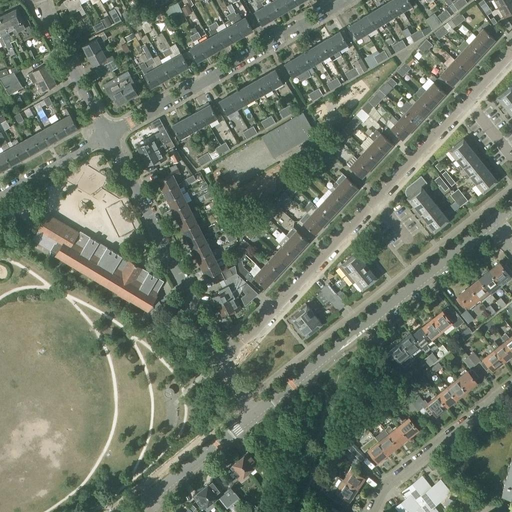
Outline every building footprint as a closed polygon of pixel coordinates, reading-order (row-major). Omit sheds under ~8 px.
[(66,0),(65,1),(67,5),(66,6),(71,14),(79,10),(82,15),(85,13),(80,4),(81,4),(78,0),(66,0)] [(280,14),(289,9),(283,0),(276,0),(273,2),(280,14)] [(283,0),(289,9),(298,4),(295,0),(283,0)] [(400,13),(402,12),(394,0),(392,0),(385,4),(393,17),(400,13)] [(394,0),(402,12),(402,11),(411,6),(407,0),(394,0)] [(465,0),(458,0),(453,4),(452,2),(453,2),(451,0),(445,0),(449,5),(455,13),(468,3),(467,2),(465,0)] [(271,19),(280,14),(273,2),(265,7),(271,19)] [(511,3),(511,2),(500,8),(505,17),(511,13),(511,3)] [(139,6),(142,14),(150,10),(146,3),(139,6)] [(168,18),(182,12),(178,3),(164,9),(168,18)] [(256,6),(258,11),(255,13),(262,25),(271,19),(265,7),(262,3),(257,5),(256,6)] [(132,6),(137,14),(140,12),(136,4),(132,6)] [(384,23),(393,17),(385,4),(376,10),(384,23)] [(192,13),(187,5),(181,8),(186,17),(192,13)] [(9,12),(20,37),(25,48),(22,40),(34,34),(26,18),(21,20),(16,9),(9,12)] [(115,23),(121,20),(115,9),(109,12),(115,23)] [(367,15),(375,28),(384,23),(376,10),(367,15)] [(437,17),(442,23),(451,16),(446,10),(437,17)] [(126,21),(130,19),(127,11),(122,14),(126,21)] [(25,48),(20,37),(9,12),(1,16),(8,31),(13,41),(16,40),(21,50),(25,48)] [(236,15),(234,12),(230,14),(243,35),(252,30),(245,19),(242,20),(238,13),(236,15)] [(456,16),(461,23),(465,19),(461,13),(456,16)] [(234,41),(234,40),(243,35),(230,14),(226,16),(229,21),(224,24),(234,41)] [(442,23),(437,17),(434,14),(426,20),(432,30),(442,23)] [(366,33),(375,28),(367,15),(358,21),(366,33)] [(13,41),(8,31),(1,16),(0,16),(0,31),(6,44),(5,44),(8,49),(7,50),(10,56),(15,54),(12,48),(13,48),(10,43),(13,41)] [(456,26),(461,23),(456,16),(452,20),(456,26)] [(105,29),(111,25),(107,17),(100,20),(105,29)] [(140,22),(139,22),(145,33),(151,30),(148,25),(151,23),(148,17),(146,18),(140,22)] [(511,26),(505,17),(500,20),(508,31),(511,27),(511,26)] [(128,21),(138,40),(142,38),(132,19),(128,21)] [(366,33),(358,21),(349,26),(357,39),(361,37),(365,43),(370,40),(366,33)] [(101,22),(92,26),(95,32),(104,28),(101,22)] [(218,26),(216,22),(212,24),(225,46),(234,41),(224,24),(218,26)] [(216,51),(224,46),(225,46),(212,24),(208,26),(210,30),(208,31),(212,37),(209,39),(216,51)] [(439,29),(444,36),(448,32),(443,26),(439,29)] [(401,30),(406,38),(410,35),(411,34),(407,27),(401,30)] [(439,40),(444,36),(439,29),(434,33),(439,40)] [(483,29),(476,37),(487,48),(494,40),(483,29)] [(415,33),(419,40),(424,37),(420,30),(415,33)] [(337,51),(338,50),(347,45),(339,32),(330,38),(337,51)] [(415,33),(415,32),(411,34),(410,35),(414,43),(419,40),(415,33)] [(102,41),(107,39),(105,34),(95,40),(83,46),(88,56),(101,49),(105,47),(102,41)] [(132,34),(125,38),(127,42),(134,38),(132,34)] [(162,44),(167,41),(163,34),(158,37),(162,44)] [(199,44),(197,40),(194,34),(190,37),(193,42),(196,46),(190,49),(197,61),(206,56),(199,44)] [(469,45),(480,55),(487,48),(476,37),(473,35),(471,38),(470,38),(466,42),(469,45)] [(337,51),(330,38),(321,43),(328,56),(333,53),(336,59),(341,56),(338,50),(337,51)] [(206,56),(216,51),(209,39),(199,44),(206,56)] [(397,44),(401,50),(406,47),(402,40),(397,44)] [(422,44),(428,50),(432,45),(426,40),(422,44)] [(166,50),(170,47),(167,41),(162,44),(159,46),(163,52),(166,50)] [(126,43),(121,46),(125,54),(130,51),(126,43)] [(322,59),(328,56),(321,43),(312,48),(319,61),(320,61),(322,59)] [(396,53),(401,50),(397,44),(392,46),(396,53)] [(424,54),(428,50),(422,44),(418,49),(424,54)] [(179,72),(188,66),(181,54),(175,45),(170,47),(166,50),(179,72)] [(473,63),(480,55),(469,45),(462,53),(473,63)] [(370,69),(377,64),(383,61),(379,54),(375,46),(372,48),(374,53),(364,58),(370,69)] [(149,60),(152,58),(146,48),(143,50),(149,60)] [(319,61),(312,48),(303,54),(310,67),(314,64),(318,70),(323,67),(323,65),(321,63),(320,61),(319,61)] [(106,59),(101,49),(88,56),(93,66),(106,59)] [(169,77),(179,72),(166,50),(163,52),(162,52),(167,62),(162,65),(169,77)] [(379,54),(383,61),(388,58),(384,51),(379,54)] [(454,61),(465,71),(473,63),(462,53),(454,61)] [(305,79),(311,76),(307,69),(310,67),(303,54),(294,59),(301,72),(305,79)] [(305,79),(301,72),(294,59),(285,64),(292,77),(296,75),(301,82),(305,79)] [(352,64),(355,68),(359,75),(360,74),(359,74),(367,70),(361,59),(352,64)] [(107,64),(112,71),(117,68),(115,64),(117,64),(115,60),(107,64)] [(447,69),(458,79),(465,71),(454,61),(447,69)] [(400,67),(406,72),(407,73),(411,68),(405,62),(401,67),(400,67)] [(28,74),(33,84),(38,81),(51,74),(46,64),(28,74)] [(99,78),(112,71),(107,64),(95,70),(99,78)] [(160,82),(169,77),(162,65),(153,70),(160,82)] [(406,72),(400,67),(396,72),(402,77),(406,72)] [(350,71),(354,78),(359,75),(355,68),(350,71)] [(0,71),(0,77),(8,75),(8,74),(6,69),(0,71)] [(451,86),(458,79),(447,69),(440,76),(451,86)] [(151,87),(160,82),(153,70),(144,75),(151,87)] [(265,76),(272,89),(282,83),(274,70),(265,76)] [(135,85),(130,76),(127,71),(115,78),(128,100),(135,95),(137,94),(133,87),(135,85)] [(350,71),(345,74),(349,81),(354,78),(350,71)] [(0,77),(0,80),(9,95),(22,87),(14,72),(12,73),(8,74),(8,75),(0,77)] [(51,74),(38,81),(43,91),(56,84),(51,74)] [(256,81),(263,94),(272,89),(265,76),(256,81)] [(337,77),(332,81),(336,88),(342,85),(337,77)] [(128,100),(115,78),(103,84),(106,89),(111,99),(114,97),(118,104),(119,103),(120,104),(128,100)] [(386,83),(392,88),(396,83),(390,78),(386,83)] [(438,101),(445,93),(433,83),(429,79),(422,87),(426,91),(438,101)] [(254,99),(263,94),(256,81),(247,86),(254,99)] [(336,88),(332,81),(326,84),(331,92),(336,88)] [(388,92),(392,88),(386,83),(382,87),(388,92)] [(237,91),(245,104),(254,99),(247,86),(237,91)] [(504,107),(511,99),(511,87),(511,86),(497,98),(501,103),(502,102),(504,105),(503,106),(504,107)] [(319,88),(313,92),(317,99),(324,96),(319,88)] [(379,90),(376,94),(382,99),(385,96),(379,90)] [(236,109),(245,104),(237,91),(228,97),(236,109)] [(430,109),(438,101),(426,91),(419,99),(430,109)] [(313,92),(308,94),(312,102),(317,99),(313,92)] [(372,98),(378,103),(382,99),(376,94),(372,98)] [(47,107),(52,104),(51,103),(48,97),(43,100),(47,107)] [(227,115),(236,109),(228,97),(219,102),(227,115)] [(15,106),(22,102),(20,98),(13,101),(15,106)] [(368,102),(374,107),(378,103),(372,98),(368,102)] [(412,99),(408,102),(412,106),(423,116),(430,109),(419,99),(416,102),(412,99)] [(399,108),(405,114),(416,124),(423,116),(412,106),(408,102),(407,101),(399,108)] [(369,116),(374,107),(368,102),(361,109),(369,116)] [(42,110),(39,103),(33,106),(37,113),(42,110)] [(199,108),(207,123),(217,118),(209,105),(208,103),(199,108)] [(290,105),(283,109),(288,116),(294,113),(290,105)] [(61,120),(68,134),(78,128),(73,121),(76,120),(68,107),(64,110),(68,116),(61,120)] [(27,118),(33,115),(29,108),(23,111),(27,118)] [(190,115),(198,128),(207,123),(199,108),(196,109),(198,111),(190,115)] [(288,116),(283,109),(278,112),(283,120),(288,116)] [(303,112),(261,137),(274,158),(309,138),(311,142),(318,139),(303,112)] [(23,120),(19,113),(14,116),(18,123),(23,120)] [(400,120),(398,121),(409,131),(416,124),(405,114),(400,120)] [(189,133),(198,128),(190,115),(181,120),(189,133)] [(272,115),(265,119),(266,120),(270,126),(270,127),(276,123),(272,115)] [(355,116),(351,121),(357,126),(361,122),(355,116)] [(387,126),(391,129),(390,130),(402,140),(409,131),(398,121),(393,117),(389,120),(387,126)] [(164,127),(160,119),(150,124),(152,129),(157,126),(157,127),(159,130),(164,127)] [(59,139),(68,134),(61,120),(51,126),(59,139)] [(180,138),(189,133),(181,120),(172,125),(180,138)] [(265,129),(270,126),(266,120),(261,123),(265,129)] [(4,131),(10,128),(6,121),(0,124),(4,131)] [(352,130),(347,125),(342,130),(349,136),(354,131),(353,130),(352,130)] [(42,131),(49,144),(59,139),(51,126),(42,131)] [(253,126),(247,130),(251,137),(252,137),(258,134),(253,126)] [(165,129),(140,142),(141,144),(138,146),(138,148),(142,156),(164,144),(171,141),(165,129)] [(251,137),(247,130),(242,132),(247,140),(252,137),(251,137)] [(376,130),(369,138),(385,152),(393,144),(382,133),(381,134),(376,130)] [(40,150),(49,144),(42,131),(32,136),(40,150)] [(335,138),(340,144),(345,139),(339,134),(334,138),(335,138)] [(30,155),(40,150),(32,136),(23,142),(30,155)] [(385,152),(369,138),(368,137),(360,146),(365,151),(376,161),(384,153),(385,152)] [(336,148),(340,144),(335,138),(334,138),(331,142),(336,148)] [(455,159),(469,148),(466,145),(467,144),(463,139),(448,150),(455,159)] [(19,144),(17,140),(11,143),(14,147),(13,147),(21,160),(30,155),(23,142),(19,144)] [(156,164),(166,160),(162,153),(175,147),(171,141),(164,144),(142,156),(146,164),(147,164),(147,166),(155,162),(156,164)] [(225,143),(220,145),(220,146),(224,153),(230,150),(226,142),(225,143)] [(10,149),(7,143),(1,147),(4,152),(11,165),(21,160),(13,147),(10,149)] [(220,146),(220,145),(215,148),(219,156),(224,153),(220,146)] [(469,148),(455,159),(462,168),(477,156),(473,151),(472,152),(469,148)] [(174,163),(181,159),(177,150),(170,154),(174,163)] [(358,159),(369,170),(376,161),(365,151),(358,159)] [(0,154),(0,166),(2,170),(11,165),(4,152),(0,154)] [(208,152),(201,156),(202,157),(206,164),(212,160),(208,152)] [(202,157),(201,156),(196,159),(201,167),(206,164),(202,157)] [(469,176),(483,165),(480,161),(477,156),(462,168),(469,176)] [(323,163),(317,158),(313,162),(319,167),(323,163)] [(358,159),(350,168),(361,178),(369,170),(358,159)] [(314,172),(319,167),(313,162),(309,166),(314,172)] [(439,172),(444,169),(439,163),(435,166),(439,172)] [(483,165),(469,176),(476,185),(490,173),(486,168),(486,169),(483,165)] [(164,191),(177,184),(173,177),(180,173),(178,169),(165,175),(166,177),(159,181),(164,191)] [(446,180),(450,177),(445,171),(441,174),(446,180)] [(299,177),(304,183),(308,178),(303,173),(299,177)] [(490,173),(476,185),(483,193),(484,192),(486,192),(488,190),(488,189),(497,182),(490,173)] [(338,186),(349,196),(357,188),(342,174),(335,182),(339,185),(338,186)] [(189,185),(196,181),(193,176),(186,179),(189,185)] [(413,207),(428,195),(421,187),(426,183),(421,176),(407,187),(406,190),(405,193),(406,196),(411,201),(410,202),(413,207)] [(439,186),(444,182),(439,176),(434,180),(439,186)] [(300,187),(304,183),(299,177),(295,181),(300,187)] [(450,177),(446,180),(451,186),(455,183),(450,177)] [(198,185),(201,191),(209,187),(206,182),(198,185)] [(342,204),(349,196),(338,186),(339,185),(335,182),(328,190),(332,193),(331,194),(342,204)] [(444,182),(439,186),(439,187),(440,186),(445,192),(449,188),(444,182)] [(177,184),(164,191),(169,201),(182,194),(182,193),(185,191),(181,183),(177,185),(177,184)] [(284,193),(290,198),(294,194),(289,188),(284,193)] [(454,192),(459,198),(463,195),(458,189),(454,192)] [(203,194),(206,200),(213,196),(211,191),(203,194)] [(455,202),(459,198),(454,192),(450,196),(455,202)] [(286,202),(288,200),(290,198),(284,193),(280,197),(286,202)] [(173,210),(186,203),(182,194),(169,201),(173,210)] [(335,211),(342,204),(331,194),(324,201),(335,211)] [(421,214),(435,204),(428,195),(413,207),(417,212),(418,211),(421,214)] [(459,198),(464,204),(468,201),(463,195),(459,198)] [(459,208),(464,204),(459,198),(455,202),(459,208)] [(212,209),(219,206),(216,200),(209,204),(212,209)] [(328,219),(335,211),(324,201),(318,208),(317,209),(328,219)] [(186,203),(173,210),(178,220),(191,213),(186,203)] [(435,204),(421,214),(424,218),(423,219),(427,224),(441,212),(435,204)] [(321,227),(328,219),(317,209),(318,208),(314,205),(306,213),(321,227)] [(263,215),(269,221),(273,216),(267,211),(263,215)] [(441,212),(427,224),(434,232),(443,225),(445,226),(447,224),(447,222),(449,221),(441,212)] [(183,230),(196,223),(191,213),(178,220),(183,230)] [(314,234),(321,227),(306,213),(299,220),(314,234)] [(79,233),(67,226),(48,214),(32,240),(50,251),(50,252),(51,251),(57,255),(56,255),(58,256),(57,257),(58,257),(62,259),(66,261),(66,262),(67,262),(70,264),(70,265),(71,264),(73,265),(73,266),(77,268),(77,269),(78,268),(81,270),(81,271),(82,271),(85,273),(86,273),(88,274),(88,275),(89,275),(92,277),(92,278),(93,277),(96,279),(96,280),(97,280),(100,282),(101,283),(101,282),(103,283),(103,284),(104,284),(107,286),(108,287),(108,286),(111,288),(111,289),(112,289),(115,291),(116,292),(116,291),(118,292),(118,293),(119,293),(122,295),(123,296),(123,295),(126,297),(126,298),(127,298),(131,300),(130,300),(131,301),(131,300),(133,301),(133,302),(134,302),(137,304),(138,305),(138,304),(141,307),(142,307),(146,309),(145,309),(146,310),(146,309),(147,310),(156,297),(155,296),(164,281),(80,231),(79,233)] [(219,224),(226,220),(223,215),(216,219),(219,224)] [(265,225),(269,221),(263,215),(260,220),(265,225)] [(14,216),(9,219),(16,233),(22,230),(14,216)] [(196,223),(183,230),(188,239),(201,233),(196,223)] [(225,233),(231,230),(229,225),(222,228),(225,233)] [(249,231),(255,236),(259,232),(253,226),(249,231)] [(300,249),(307,241),(297,231),(293,228),(285,236),(289,239),(300,249)] [(251,240),(255,236),(249,231),(245,235),(251,240)] [(201,233),(188,239),(193,249),(206,243),(201,233)] [(230,243),(237,240),(234,234),(227,238),(230,243)] [(293,257),(300,249),(289,239),(285,236),(278,243),(283,247),(282,247),(293,257)] [(198,259),(211,252),(206,243),(193,249),(198,259)] [(227,255),(235,252),(232,246),(225,250),(227,255)] [(286,265),(293,257),(282,247),(275,255),(286,265)] [(202,268),(216,262),(211,252),(198,259),(202,268)] [(345,276),(348,273),(362,262),(359,259),(360,258),(356,253),(338,267),(345,276)] [(244,261),(245,255),(237,254),(236,259),(239,272),(250,282),(254,278),(249,273),(244,268),(244,261)] [(269,262),(279,272),(286,265),(275,255),(269,262)] [(228,270),(228,269),(226,265),(224,266),(221,259),(216,262),(202,268),(207,278),(215,274),(216,276),(221,274),(228,270)] [(272,280),(279,272),(269,262),(261,270),(272,280)] [(365,266),(362,262),(348,273),(345,276),(351,284),(355,282),(369,270),(366,265),(365,266)] [(498,283),(511,272),(506,265),(503,267),(499,263),(489,271),(498,283)] [(227,278),(236,274),(235,265),(228,269),(228,270),(221,274),(225,280),(227,278)] [(254,278),(264,288),(272,280),(261,270),(256,265),(249,273),(254,278)] [(369,270),(355,282),(362,290),(363,289),(365,290),(367,288),(368,286),(377,279),(369,270)] [(489,271),(479,279),(488,291),(491,295),(502,287),(498,283),(489,271)] [(213,299),(217,307),(235,298),(238,296),(242,290),(241,289),(246,284),(236,274),(227,278),(225,280),(223,280),(227,286),(219,290),(220,293),(213,297),(213,298),(213,299)] [(481,303),(491,295),(488,291),(479,279),(469,287),(478,299),(479,299),(481,303)] [(241,298),(245,306),(258,295),(246,284),(241,289),(242,290),(246,294),(241,298)] [(331,294),(334,291),(328,284),(325,287),(331,294)] [(334,298),(331,294),(325,287),(320,291),(329,302),(334,298)] [(463,308),(466,305),(469,309),(472,309),(476,307),(476,304),(475,302),(478,299),(469,287),(458,296),(460,297),(457,300),(463,308)] [(336,301),(339,298),(334,291),(331,294),(334,298),(336,301)] [(343,292),(338,295),(344,302),(348,299),(343,292)] [(231,315),(241,310),(235,298),(217,307),(221,315),(222,314),(222,316),(230,312),(231,315)] [(342,308),(336,301),(334,298),(329,302),(337,312),(342,308)] [(336,301),(342,308),(344,306),(345,305),(339,298),(336,301)] [(506,305),(501,298),(496,301),(502,308),(506,305)] [(296,329),(314,315),(306,305),(290,318),(292,320),(291,321),(296,329)] [(496,312),(490,305),(485,309),(491,316),(496,312)] [(452,314),(447,308),(442,312),(431,320),(441,332),(451,324),(452,326),(457,327),(463,322),(455,312),(454,312),(452,314)] [(467,323),(472,319),(466,311),(461,315),(467,323)] [(314,315),(296,329),(303,336),(304,335),(306,337),(321,325),(314,315)] [(498,315),(489,323),(492,327),(492,326),(495,330),(500,326),(497,322),(501,319),(498,315)] [(431,340),(441,332),(431,320),(421,328),(431,340)] [(485,332),(492,327),(489,323),(482,328),(485,332)] [(461,333),(465,338),(472,332),(468,327),(461,333)] [(431,340),(421,328),(412,335),(410,334),(421,347),(421,348),(425,353),(430,349),(426,344),(431,340)] [(511,336),(510,338),(506,333),(501,337),(504,342),(511,352),(511,336)] [(421,348),(421,347),(410,334),(400,342),(410,354),(419,346),(421,348)] [(410,354),(400,342),(390,350),(399,362),(405,358),(409,363),(414,359),(410,354)] [(499,346),(495,342),(490,345),(494,350),(493,351),(503,362),(511,354),(511,352),(504,342),(499,346)] [(438,348),(443,355),(448,352),(442,345),(438,348)] [(492,370),(503,362),(493,351),(479,362),(486,371),(490,368),(492,370)] [(428,356),(433,363),(438,360),(432,353),(428,356)] [(469,357),(475,365),(480,361),(473,353),(469,357)] [(429,366),(433,363),(428,356),(424,359),(429,366)] [(471,368),(475,365),(469,357),(464,360),(470,369),(471,368)] [(432,369),(435,372),(441,367),(438,363),(432,369)] [(395,365),(391,367),(398,377),(402,374),(395,365)] [(457,379),(466,391),(476,383),(474,380),(478,377),(471,368),(470,369),(457,379)] [(428,377),(435,372),(432,369),(425,374),(428,377)] [(456,399),(466,391),(457,379),(447,387),(456,399)] [(446,407),(456,399),(447,387),(436,396),(446,407)] [(436,415),(446,407),(436,396),(426,404),(428,405),(424,408),(429,415),(433,412),(436,415)] [(419,410),(423,406),(421,403),(423,402),(418,397),(412,402),(419,410)] [(404,406),(411,416),(416,412),(409,402),(404,406)] [(373,416),(376,420),(382,414),(379,411),(373,416)] [(369,424),(376,420),(373,416),(366,421),(369,424)] [(418,430),(409,418),(403,423),(399,419),(395,421),(399,426),(398,427),(407,438),(418,430)] [(393,431),(389,426),(384,430),(388,435),(397,446),(407,438),(398,427),(393,431)] [(388,454),(397,446),(388,435),(378,443),(388,454)] [(377,462),(388,454),(378,443),(368,451),(377,462)] [(360,461),(364,457),(354,448),(351,445),(347,449),(350,452),(351,453),(360,461)] [(238,460),(248,473),(258,465),(248,452),(238,460)] [(360,461),(351,453),(347,457),(356,465),(360,461)] [(239,481),(248,473),(238,460),(229,468),(239,481)] [(511,461),(502,493),(511,496),(511,461)] [(364,478),(350,469),(348,473),(344,471),(339,478),(343,480),(357,489),(364,478)] [(341,503),(345,497),(349,501),(357,489),(343,480),(339,478),(338,477),(326,494),(341,503)] [(437,511),(438,511),(433,506),(451,492),(441,479),(430,488),(429,486),(422,477),(402,494),(406,499),(397,506),(396,507),(399,511),(437,511)] [(202,489),(212,502),(222,494),(212,481),(202,489)] [(203,509),(212,502),(202,489),(193,496),(203,509)] [(461,501),(473,505),(474,499),(463,496),(461,501)] [(471,510),(473,505),(461,501),(459,507),(471,510)]
